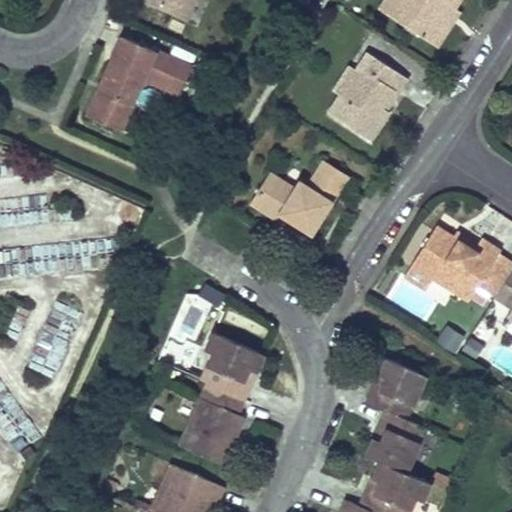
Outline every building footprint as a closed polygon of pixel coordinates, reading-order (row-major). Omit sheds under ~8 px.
[(148,0),(180,14),(186,0),(148,0)] [(186,0),(180,14),(188,18),(195,0),(186,0)] [(392,17),(402,0),(385,0),(379,9),(392,17)] [(402,0),(392,17),(431,42),(454,6),(457,0),(402,0)] [(459,9),(454,6),(431,42),(436,45),(459,9)] [(192,66),(122,35),(87,115),(120,130),(143,77),(180,93),(192,66)] [(328,112),(370,140),(389,111),(386,109),(382,107),(393,90),(397,92),(407,77),(367,51),(356,69),(340,94),(328,112)] [(333,89),(340,94),(356,69),(350,65),(333,89)] [(397,92),(393,90),(382,107),(386,109),(397,92)] [(292,192),(266,176),(250,202),(276,218),(280,213),(287,218),(311,233),(348,175),(323,159),(307,184),(300,180),(295,187),(292,192)] [(292,192),(295,187),(270,171),(266,176),(292,192)] [(284,223),(287,218),(280,213),(276,218),(284,223)] [(453,236),(436,225),(411,263),(437,279),(468,299),(478,284),(496,256),(501,249),(482,237),(477,244),(474,249),(453,236)] [(477,244),(456,230),(453,236),(474,249),(477,244)] [(495,295),(511,269),(511,265),(496,256),(478,284),(495,295)] [(437,279),(411,263),(403,276),(429,292),(437,279)] [(495,296),(511,307),(507,315),(511,318),(511,269),(495,295),(495,296)] [(463,337),(447,327),(439,340),(454,350),(463,337)] [(244,416),(237,413),(244,398),(251,383),(243,380),(249,367),(256,370),(264,353),(213,331),(206,348),(213,352),(201,379),(207,382),(200,397),(179,445),(223,464),(229,449),(230,448),(225,446),(230,434),(235,436),(236,435),(244,416)] [(407,511),(414,496),(422,499),(430,482),(406,472),(426,427),(406,418),(426,374),(386,357),(379,373),(387,376),(381,389),(373,386),(366,402),(385,410),(378,425),(386,428),(381,441),(373,438),(365,454),(379,460),(372,477),(379,480),(374,493),(366,489),(359,505),(346,499),(339,511),(407,511)] [(251,383),(256,370),(249,367),(243,380),(251,383)] [(381,389),(387,376),(379,373),(373,386),(381,389)] [(386,428),(378,425),(373,438),(381,441),(386,428)] [(239,436),(236,435),(235,436),(230,434),(225,446),(230,448),(229,449),(232,451),(239,436)] [(201,511),(202,511),(202,510),(197,508),(203,496),(216,501),(223,486),(171,463),(150,511),(149,511),(201,511)] [(379,480),(372,477),(366,489),(374,493),(379,480)] [(211,511),(216,501),(203,496),(197,508),(202,510),(202,511),(204,511),(211,511)]
